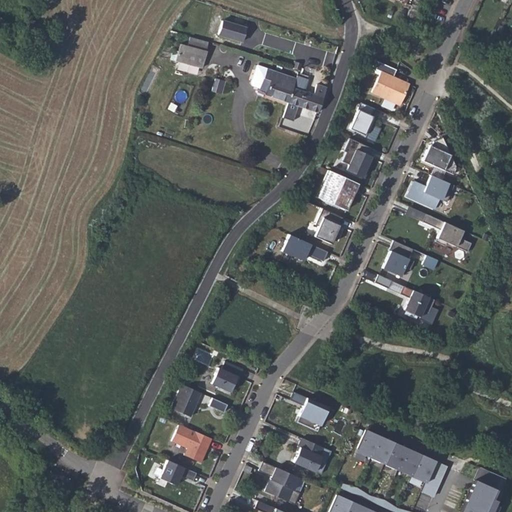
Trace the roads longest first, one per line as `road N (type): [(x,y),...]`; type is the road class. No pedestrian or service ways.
road 1 (residential): [(471,0),(339,298),(275,372),(211,511)]
road 2 (residential): [(107,481),(239,231),(298,175),(319,139),(352,25),(343,0)]
road 3 (track): [(352,25),(418,47),(511,244)]
road 4 (residential): [(0,404),(107,481)]
